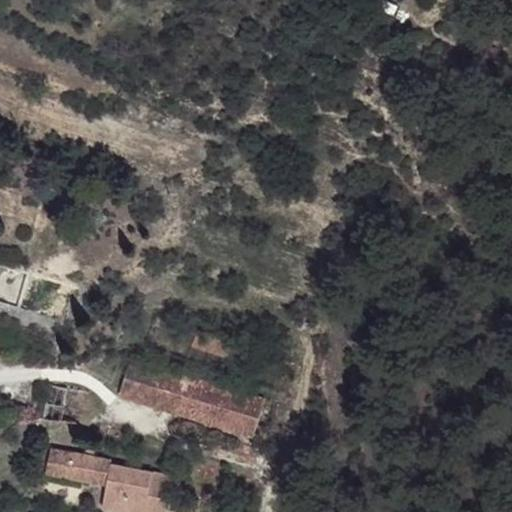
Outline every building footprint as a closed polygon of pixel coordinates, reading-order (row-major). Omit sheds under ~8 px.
[(187,373),(129,357),(120,394),(177,410),(187,373)] [(263,395),(187,373),(177,410),(254,430),(263,395)] [(77,424),(81,390),(50,387),(46,420),(77,424)] [(115,466),(115,460),(57,450),(52,477),(111,486),(115,466)] [(175,511),(177,499),(180,474),(115,466),(111,486),(108,509),(126,511),(175,511)] [(206,511),(208,504),(177,499),(175,511),(206,511)]
